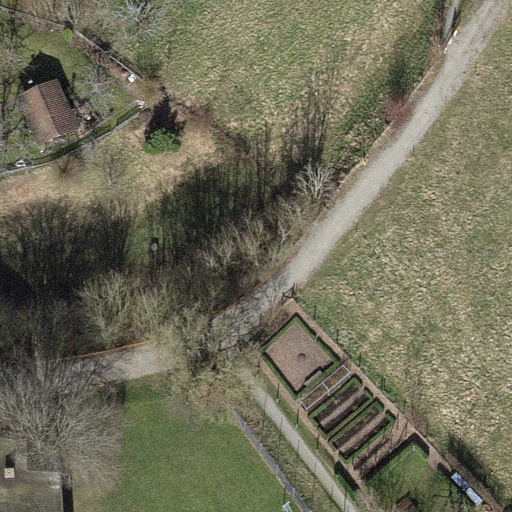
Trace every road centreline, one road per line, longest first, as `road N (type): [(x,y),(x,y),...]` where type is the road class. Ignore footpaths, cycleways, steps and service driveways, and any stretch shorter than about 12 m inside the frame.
road 1 (track): [(211,331),(266,297),(314,251),(451,73)]
road 2 (track): [(0,387),(137,358),(211,331)]
